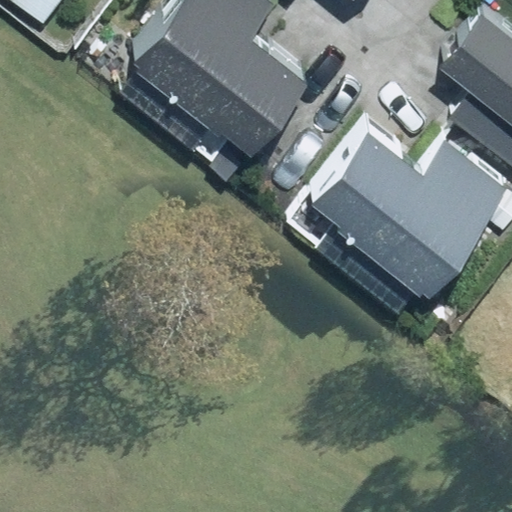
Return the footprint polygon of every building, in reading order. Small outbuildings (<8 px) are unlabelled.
[(8,0),(32,20),(49,0),(8,0)] [(263,1),(261,0),(159,0),(114,55),(231,151),(296,70),(242,26),(263,1)] [(394,0),(425,23),(443,0),(394,0)] [(511,41),(460,3),(420,56),(459,84),(437,114),(511,170),(511,41)] [(319,225),(411,294),(502,172),(471,149),(464,158),(437,138),(444,129),(434,122),(406,159),(395,151),(399,146),(360,116),(286,214),(312,234),(319,225)]
